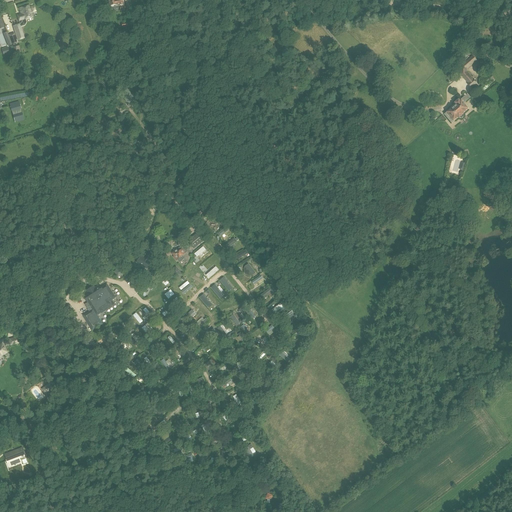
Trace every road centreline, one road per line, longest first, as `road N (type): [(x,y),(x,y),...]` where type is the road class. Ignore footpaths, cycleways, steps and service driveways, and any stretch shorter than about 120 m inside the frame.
road 1 (track): [(0,324),(135,240),(166,158),(224,55),(238,0)]
road 2 (track): [(50,511),(184,474),(44,297)]
road 3 (unknown): [(94,269),(151,310),(224,399)]
road 4 (unknown): [(306,0),(368,75),(397,99),(423,107)]
road 5 (track): [(511,13),(386,0)]
